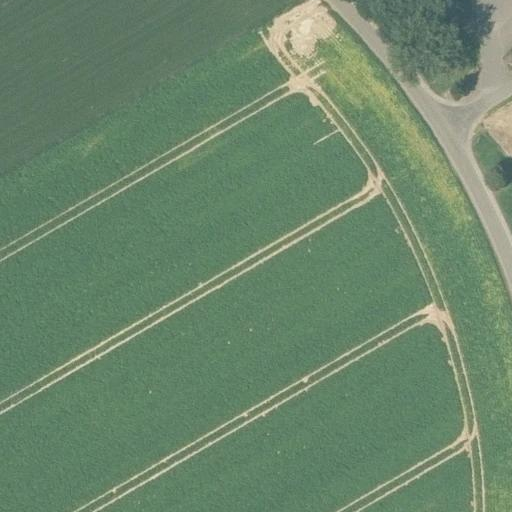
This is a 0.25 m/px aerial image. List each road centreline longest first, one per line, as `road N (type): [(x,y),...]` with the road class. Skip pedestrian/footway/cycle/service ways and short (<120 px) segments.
road 1 (unclassified): [(443,130),(336,0)]
road 2 (unclassified): [(511,271),(443,130)]
